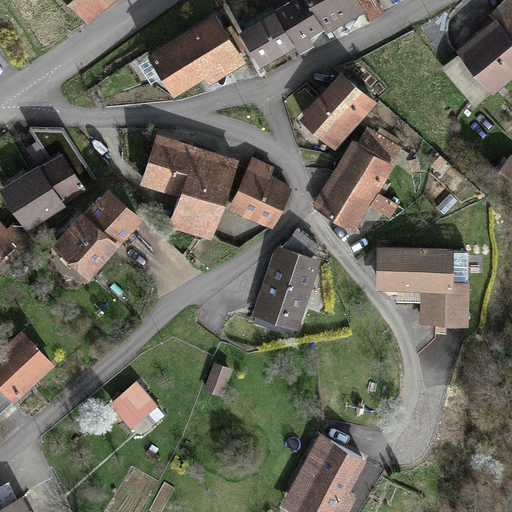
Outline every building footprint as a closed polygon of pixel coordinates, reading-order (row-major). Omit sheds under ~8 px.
[(73,0),(86,17),(107,0),(73,0)] [(291,0),(283,5),(305,42),(332,26),(316,0),(291,0)] [(316,0),(332,26),(374,2),(373,0),(316,0)] [(511,0),(502,0),(458,47),(505,92),(511,84),(511,0)] [(283,5),(246,27),(268,64),(305,42),(283,5)] [(223,12),(154,52),(181,98),(250,57),(223,12)] [(303,116),(334,147),(386,96),(356,65),(303,116)] [(412,146),(371,119),(317,198),(358,226),(412,146)] [(247,155),(161,131),(148,178),(179,187),(169,223),(224,238),(228,214),(247,155)] [(65,145),(1,182),(27,226),(91,189),(65,145)] [(280,165),(247,155),(228,214),(280,231),(293,192),(280,165)] [(511,155),(497,179),(511,188),(511,155)] [(119,177),(60,242),(97,276),(157,211),(119,177)] [(0,211),(0,251),(20,235),(0,211)] [(329,257),(281,238),(253,309),(301,328),(329,257)] [(472,242),(385,244),(386,284),(430,283),(431,320),(486,318),(485,270),(472,271),(472,242)] [(387,326),(348,329),(350,360),(389,357),(387,326)] [(59,360),(28,327),(0,353),(0,413),(2,415),(59,360)] [(143,377),(114,401),(137,428),(165,405),(143,377)] [(378,453),(328,428),(293,500),(317,511),(358,511),(370,488),(362,484),(378,453)] [(44,511),(30,485),(0,500),(0,511),(44,511)]
